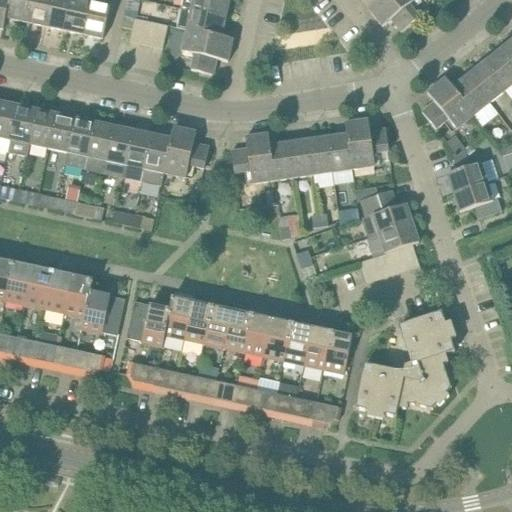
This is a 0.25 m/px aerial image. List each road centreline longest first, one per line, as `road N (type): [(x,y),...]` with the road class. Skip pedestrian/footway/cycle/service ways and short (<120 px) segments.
road 1 (residential): [(495,388),(408,477),(0,390)]
road 2 (residential): [(495,388),(395,83)]
road 3 (secondary): [(278,505),(0,444)]
road 4 (unclassified): [(228,111),(0,65)]
road 5 (unclassified): [(395,83),(228,111)]
road 6 (unclassified): [(500,0),(395,83)]
